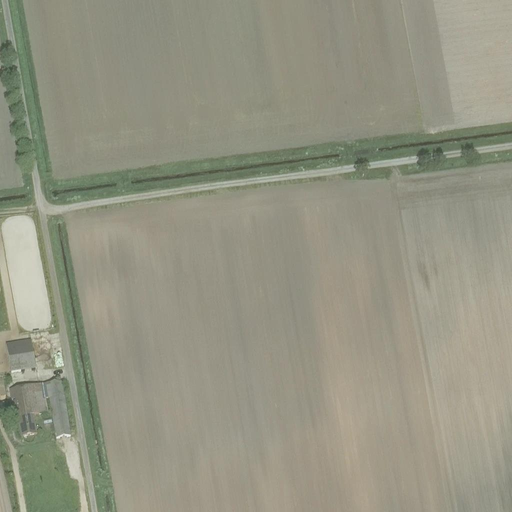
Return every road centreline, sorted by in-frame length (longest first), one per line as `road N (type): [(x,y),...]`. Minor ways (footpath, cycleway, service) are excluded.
road 1 (residential): [(96,511),(6,0)]
road 2 (track): [(0,211),(511,143)]
